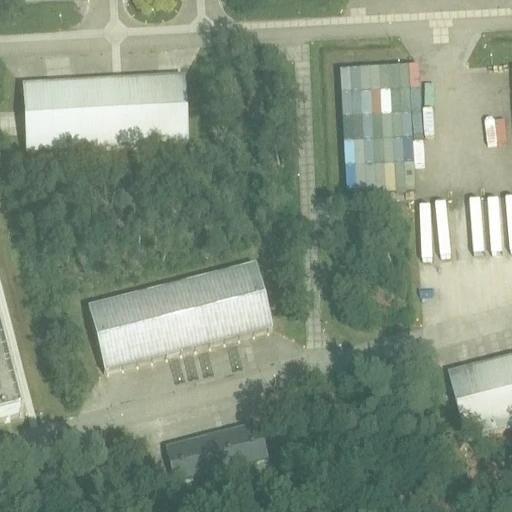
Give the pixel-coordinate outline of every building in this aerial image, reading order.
[(24,158),(187,149),(184,79),(21,88),(24,158)] [(510,309),(511,308),(511,243),(496,247),(497,249),(480,253),(479,248),(454,254),(468,312),(479,309),(480,316),(510,309)] [(255,267),(87,311),(104,376),(271,332),(255,267)] [(0,422),(18,418),(18,419),(21,418),(21,415),(20,415),(15,394),(14,390),(14,391),(8,370),(9,369),(8,366),(2,346),(3,345),(0,333),(0,422)] [(463,370),(511,355),(511,345),(509,336),(458,351),(463,370)] [(511,359),(452,375),(466,446),(511,433),(511,359)] [(157,422),(158,441),(213,437),(212,418),(157,422)] [(258,427),(164,451),(173,488),(265,464),(258,427)]
